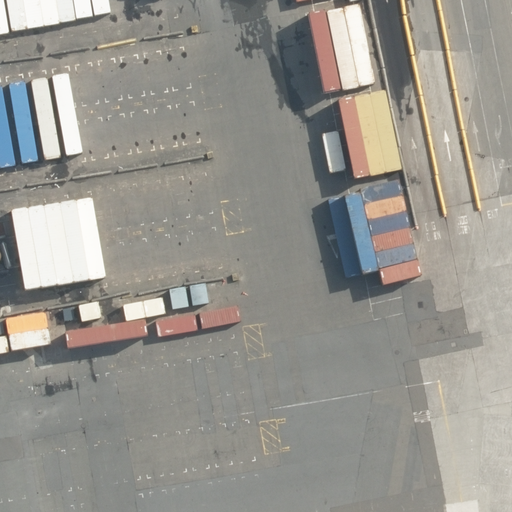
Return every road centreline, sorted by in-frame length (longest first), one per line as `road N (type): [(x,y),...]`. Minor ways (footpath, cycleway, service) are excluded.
road 1 (unknown): [(123,338),(484,257)]
road 2 (unknown): [(59,0),(123,338)]
road 3 (unknown): [(484,257),(433,0)]
road 4 (unknown): [(123,338),(155,511)]
road 5 (unknown): [(511,395),(484,257)]
